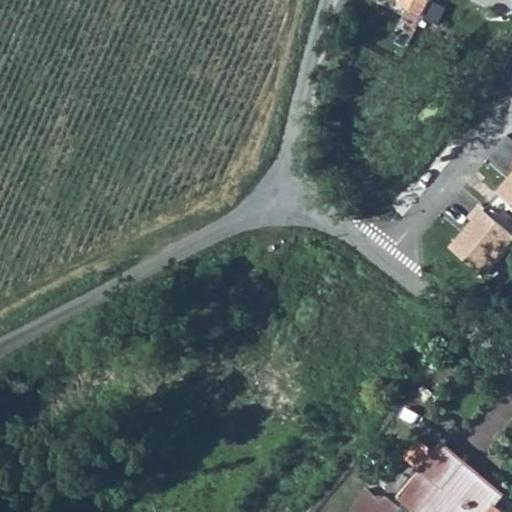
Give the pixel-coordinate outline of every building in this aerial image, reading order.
[(511,0),(411,0),(410,4),(428,13),(433,0),(511,0)] [(511,245),(511,232),(489,212),(452,252),(481,279),(511,245)] [(435,453),(421,441),(406,461),(419,472),(435,453)] [(419,472),(399,497),(417,511),(502,511),(496,507),(505,495),(444,443),(435,453),(419,472)] [(365,511),(377,498),(368,489),(350,511),(365,511)] [(377,498),(365,511),(396,511),(399,509),(384,497),(380,500),(377,498)]
